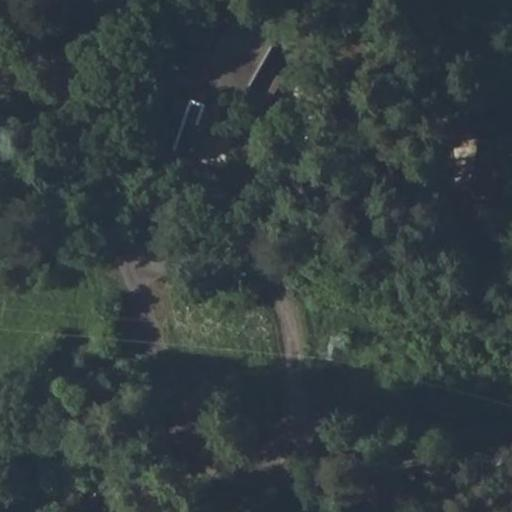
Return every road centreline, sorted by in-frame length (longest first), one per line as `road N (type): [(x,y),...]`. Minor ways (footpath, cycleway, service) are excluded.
road 1 (residential): [(129,272),(174,402),(207,428),(261,441),(287,425),(297,397),(297,317),(264,256),(222,231),(165,242)]
road 2 (unknown): [(169,389),(229,424),(262,419),(283,403),(287,348),(258,253)]
road 3 (residential): [(107,0),(129,272)]
road 4 (unknown): [(264,256),(301,245),(332,221),(412,124)]
road 5 (unknown): [(169,389),(177,511)]
